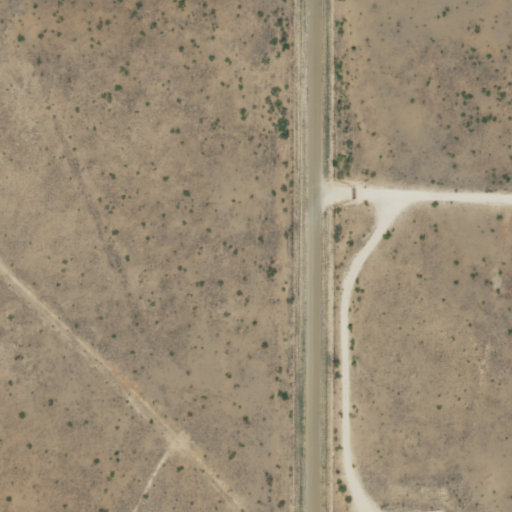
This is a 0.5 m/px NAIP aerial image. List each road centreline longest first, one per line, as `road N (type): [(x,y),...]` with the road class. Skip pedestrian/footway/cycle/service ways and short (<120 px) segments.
road 1 (tertiary): [(312,511),(310,0)]
road 2 (residential): [(511,178),(313,186)]
